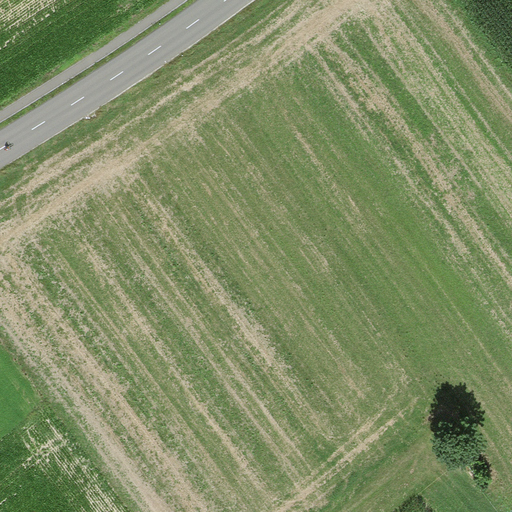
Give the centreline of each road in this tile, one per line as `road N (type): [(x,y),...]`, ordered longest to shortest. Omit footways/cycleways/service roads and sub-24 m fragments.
road 1 (tertiary): [(0,149),(228,0)]
road 2 (track): [(434,426),(335,511)]
